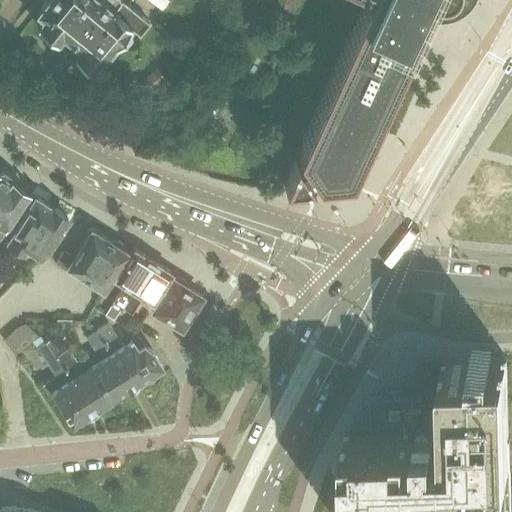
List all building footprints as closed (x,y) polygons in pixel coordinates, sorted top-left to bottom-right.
[(73,54),(75,56),(74,62),(84,70),(90,69),(92,70),(114,44),(117,41),(123,42),(130,33),(129,27),(130,25),(139,33),(149,20),(129,4),(132,0),(44,0),(44,1),(36,11),(42,16),(36,24),(56,40),(62,33),(79,47),(73,54)] [(365,0),(297,150),(302,157),(298,160),(294,155),(283,181),(311,179),(308,174),(312,171),(317,178),(351,175),(423,18),(427,19),(431,21),(435,21),(440,21),(444,21),(449,20),(453,19),(457,17),(461,15),(465,13),(468,10),(471,7),(474,3),(475,0),(365,0)] [(0,230),(3,226),(4,226),(27,190),(24,188),(13,181),(10,179),(9,179),(8,174),(3,170),(0,170),(0,230)] [(35,196),(31,201),(6,237),(1,234),(0,235),(0,252),(9,259),(18,247),(22,250),(26,245),(40,255),(62,224),(67,216),(51,205),(50,206),(35,196)] [(86,228),(87,233),(73,255),(63,249),(55,261),(67,268),(68,266),(103,288),(127,251),(124,249),(125,244),(116,238),(112,241),(96,231),(95,226),(86,228)] [(145,275),(155,260),(146,254),(146,255),(133,247),(129,254),(114,278),(124,284),(113,301),(123,308),(132,293),(130,291),(141,273),(145,275)] [(132,293),(123,308),(132,313),(139,302),(147,307),(150,301),(152,302),(171,271),(159,263),(159,262),(155,260),(145,275),(141,273),(130,291),(132,293)] [(176,276),(174,276),(172,275),(153,308),(182,325),(180,329),(188,334),(196,322),(188,318),(200,296),(201,295),(201,294),(200,293),(186,284),(186,282),(185,280),(184,279),(182,277),(180,276),(178,276),(176,276)] [(71,335),(72,319),(56,318),(56,323),(71,335)] [(2,338),(14,353),(37,335),(25,322),(17,325),(2,338)] [(131,384),(161,366),(151,350),(141,342),(139,337),(134,336),(121,344),(107,322),(97,328),(131,384)] [(112,396),(131,384),(97,328),(87,334),(99,358),(91,363),(112,396)] [(91,408),(57,354),(55,355),(50,351),(46,345),(44,342),(37,346),(55,375),(40,383),(46,392),(50,389),(72,423),(78,424),(86,419),(87,414),(85,412),(91,408)] [(91,408),(112,396),(91,363),(82,369),(68,348),(57,354),(91,408)] [(502,357),(496,357),(477,358),(447,358),(447,360),(448,360),(448,363),(448,400),(419,401),(418,397),(422,397),(422,395),(405,396),(405,388),(394,388),(383,388),(383,396),(368,397),(366,397),(366,398),(370,398),(370,428),(350,428),(352,511),(406,511),(405,469),(410,469),(413,469),(422,469),(422,468),(427,468),(431,468),(431,469),(432,478),(445,478),(445,479),(446,499),(446,510),(450,510),(450,511),(505,511),(506,509),(510,509),(507,393),(507,391),(507,364),(501,359),(501,358),(502,358),(502,357)]
